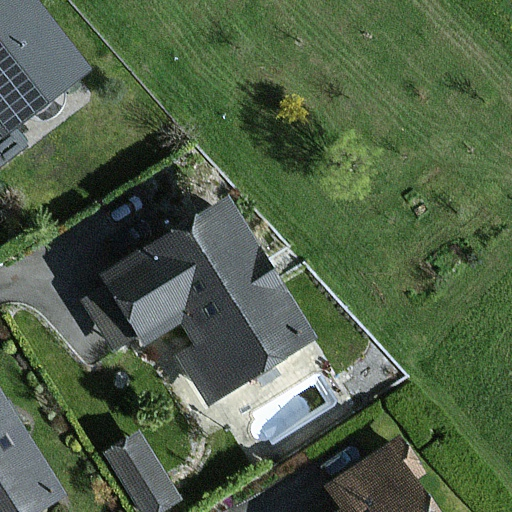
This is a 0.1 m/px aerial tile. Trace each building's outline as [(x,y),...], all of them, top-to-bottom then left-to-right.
[(5,0),(0,4),(0,168),(31,145),(14,123),(88,67),(37,0),(5,0)] [(185,317),(202,343),(182,356),(210,401),(313,337),(228,200),(107,275),(112,283),(90,295),(118,346),(140,333),(146,342),(185,317)] [(0,394),(0,511),(36,511),(64,495),(0,394)] [(157,511),(179,499),(139,434),(110,452),(147,511),(157,511)] [(347,510),(344,511),(434,511),(413,477),(422,471),(400,437),(329,482),(347,510)]
